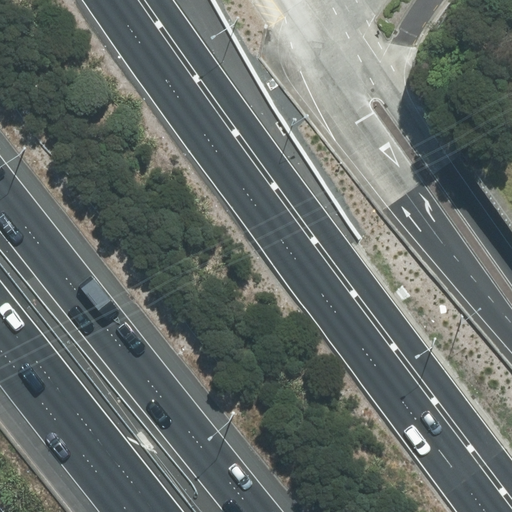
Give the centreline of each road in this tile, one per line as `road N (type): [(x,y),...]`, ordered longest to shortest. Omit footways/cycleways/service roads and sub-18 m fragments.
road 1 (motorway): [(137,0),(511,507)]
road 2 (motorway): [(0,193),(248,511)]
road 3 (motorway): [(155,511),(0,316)]
